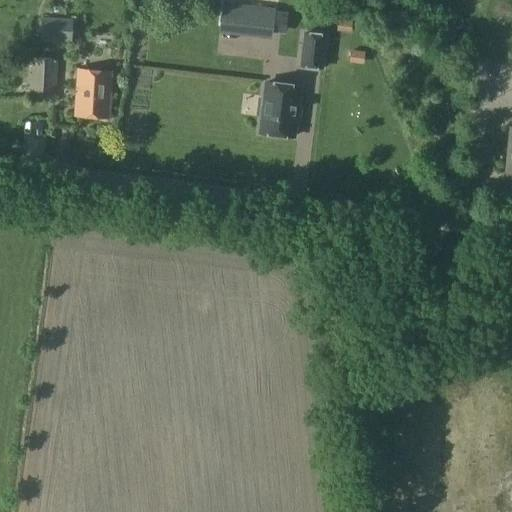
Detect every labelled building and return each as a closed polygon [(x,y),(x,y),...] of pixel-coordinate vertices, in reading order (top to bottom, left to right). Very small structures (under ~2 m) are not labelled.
[(274,10),(222,5),(219,35),(270,41),(274,10)] [(338,26),(353,29),(355,17),(340,15),(338,26)] [(42,40),(71,43),(71,20),(43,18),(42,40)] [(322,68),(326,36),(304,33),(300,65),(322,68)] [(353,59),(367,60),(368,47),(353,46),(353,59)] [(52,99),(54,61),(33,60),(32,98),(52,99)] [(108,117),(111,73),(78,71),(75,115),(108,117)] [(294,136),(300,87),(265,82),(263,99),(259,98),(257,114),(262,115),(259,132),(294,136)]
